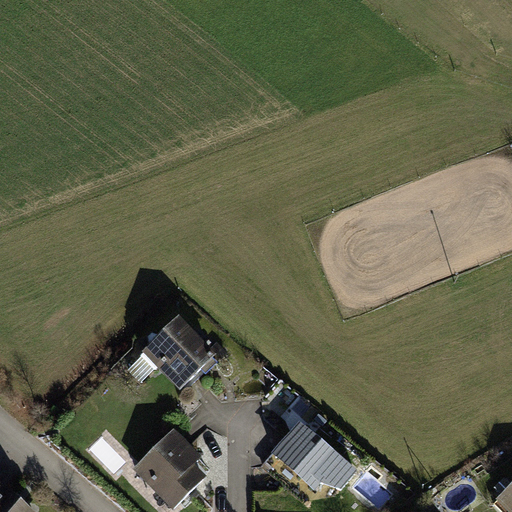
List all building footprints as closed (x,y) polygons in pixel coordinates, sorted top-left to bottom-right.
[(178,319),(142,355),(180,393),(202,371),(207,376),(210,373),(218,365),(213,360),(216,357),(178,319)] [(294,433),(273,459),(313,494),(321,486),(342,493),(358,474),(301,425),(294,433)] [(173,431),(131,472),(170,511),(176,511),(209,481),(196,468),(202,461),(193,452),(173,431)] [(0,484),(0,511),(31,511),(20,502),(0,484)] [(511,511),(511,489),(497,504),(504,511),(511,511)]
